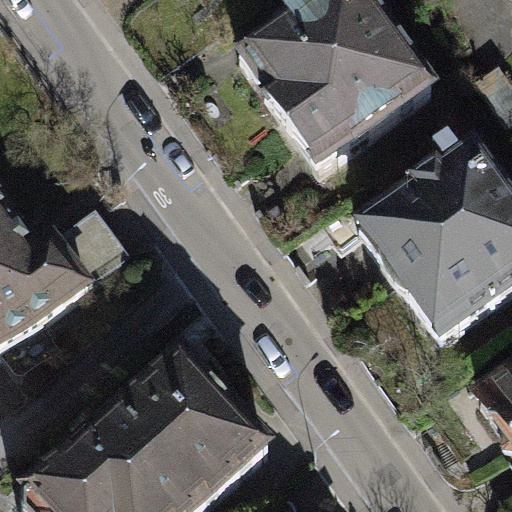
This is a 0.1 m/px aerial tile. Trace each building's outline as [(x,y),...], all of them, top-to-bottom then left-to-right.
[(358,0),(332,0),(236,68),(317,184),(432,103),(358,0)] [(511,95),(496,73),(475,87),(509,134),(511,131),(511,95)] [(511,214),(470,157),(356,240),(439,354),(511,301),(511,214)] [(38,262),(0,210),(0,359),(132,264),(99,219),(38,262)] [(210,511),(269,457),(181,365),(26,511),(210,511)] [(511,385),(478,408),(511,456),(511,385)]
